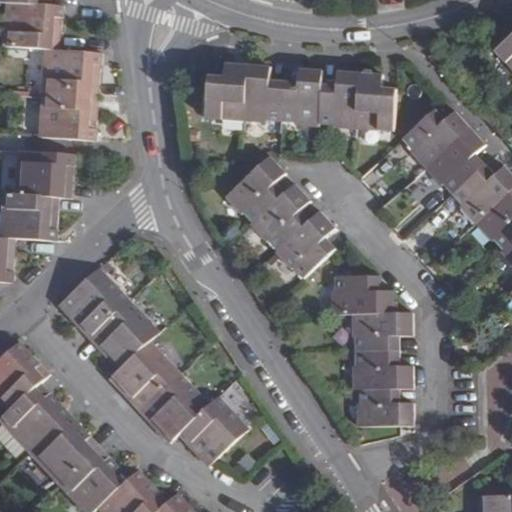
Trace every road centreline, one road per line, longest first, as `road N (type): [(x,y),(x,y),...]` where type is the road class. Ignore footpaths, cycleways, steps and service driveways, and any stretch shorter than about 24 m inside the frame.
road 1 (residential): [(317,177),(433,308),(433,431),(425,445),(344,477)]
road 2 (residential): [(344,477),(190,246),(166,196)]
road 3 (residential): [(251,511),(234,494),(150,453),(24,313)]
road 4 (residential): [(208,0),(276,22),(353,30),(475,0)]
road 5 (residential): [(166,196),(149,79),(173,0)]
road 6 (residential): [(24,313),(107,231),(166,196)]
